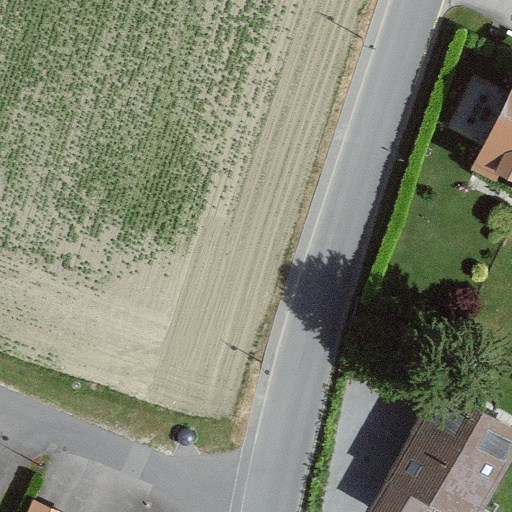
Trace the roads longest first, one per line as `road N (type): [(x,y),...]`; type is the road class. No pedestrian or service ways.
road 1 (tertiary): [(265,511),(340,217),(417,0)]
road 2 (residential): [(227,511),(0,413)]
